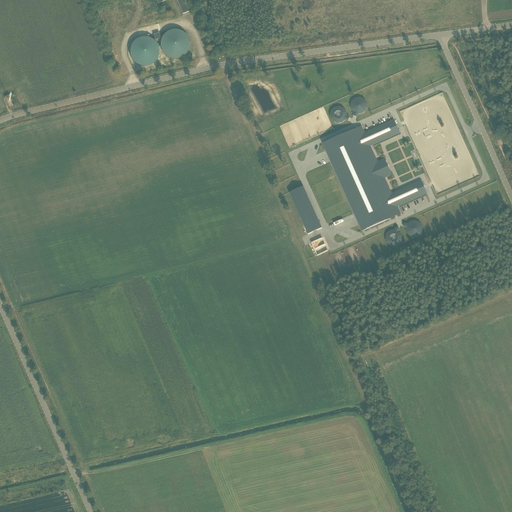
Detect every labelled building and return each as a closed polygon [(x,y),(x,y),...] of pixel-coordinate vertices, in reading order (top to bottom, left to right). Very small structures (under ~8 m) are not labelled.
[(183,14),(190,11),(191,12),(191,11),(186,0),(176,0),(183,16),(183,15),(183,14)] [(154,65),(154,38),(130,38),(130,65),(154,65)] [(356,116),(358,112),(364,114),(368,101),(354,96),(349,110),(353,112),(352,115),(356,116)] [(349,118),(340,104),(327,113),(336,126),(349,118)] [(398,211),(395,205),(425,192),(419,180),(390,193),(387,188),(385,189),(380,178),(384,176),(382,170),(381,171),(379,167),(380,167),(378,162),(373,164),(369,153),(371,151),(368,146),(398,132),(393,121),(363,134),(360,128),(351,132),(351,131),(323,144),(361,228),(389,216),(389,215),(398,211)] [(322,228),(303,187),(289,193),(308,234),(322,228)] [(424,230),(414,218),(403,227),(413,239),(424,230)] [(398,232),(399,229),(395,227),(393,230),(388,229),(384,242),(398,248),(403,234),(398,232)]
